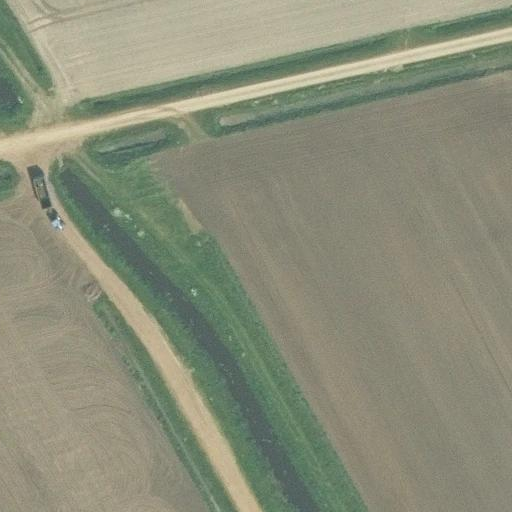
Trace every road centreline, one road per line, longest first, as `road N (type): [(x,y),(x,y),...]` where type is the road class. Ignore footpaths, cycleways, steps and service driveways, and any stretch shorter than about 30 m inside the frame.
road 1 (unclassified): [(0,143),(511,30)]
road 2 (track): [(270,511),(165,324),(101,259),(19,139)]
